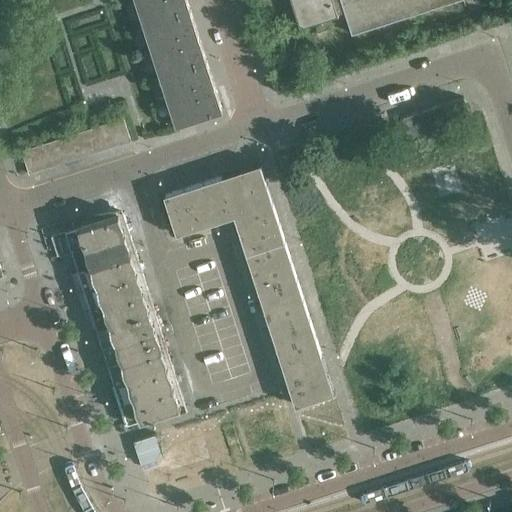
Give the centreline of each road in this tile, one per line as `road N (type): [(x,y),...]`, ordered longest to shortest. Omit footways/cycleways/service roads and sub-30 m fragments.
road 1 (unclassified): [(257,129),(490,59),(511,127)]
road 2 (unclassified): [(511,427),(251,511)]
road 3 (unclassified): [(5,208),(257,129)]
road 4 (unclassified): [(116,511),(43,318)]
road 5 (unclassified): [(257,129),(216,0)]
road 6 (unclassified): [(0,387),(43,511)]
